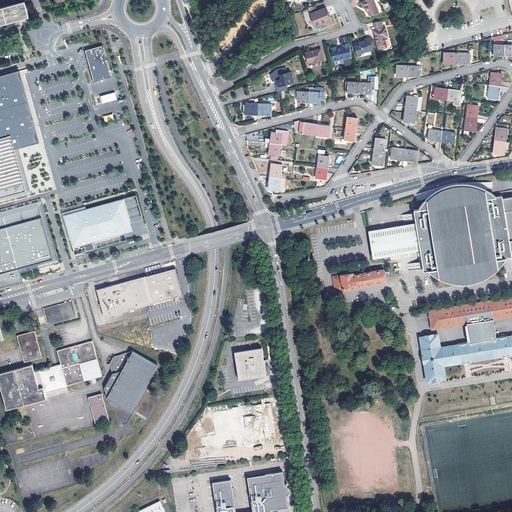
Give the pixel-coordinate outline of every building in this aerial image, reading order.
[(378,12),(373,0),(365,0),(361,2),(363,7),(364,7),(365,10),(367,9),(369,15),(378,12)] [(25,1),(0,7),(0,24),(20,19),(29,17),(28,13),(25,1)] [(310,14),(315,27),(327,22),(331,20),(326,8),(313,13),(310,14)] [(382,20),(374,22),(376,29),(374,29),(379,48),(387,46),(384,35),(388,35),(386,27),(383,27),(382,20)] [(374,49),(371,37),(365,38),(365,40),(354,43),(357,56),(361,55),(363,52),(374,49)] [(352,56),(349,43),(342,44),(343,46),(336,48),(336,47),(331,48),(332,49),(331,50),(334,61),(352,56)] [(505,44),(494,44),(494,54),(505,54),(505,44)] [(86,51),(94,81),(111,76),(102,46),(86,51)] [(323,59),(321,49),(306,52),(308,63),(313,61),(315,66),(320,65),(318,60),(323,59)] [(457,63),(457,52),(444,52),(443,63),(457,63)] [(457,63),(470,63),(470,52),(457,52),(457,63)] [(408,76),(408,66),(397,65),(396,76),(408,76)] [(274,78),(278,77),(280,83),(278,83),(280,92),(290,89),(289,83),(296,81),(293,71),(290,72),(288,66),(279,69),(272,73),(274,78)] [(420,76),(420,66),(408,66),(408,76),(420,76)] [(0,199),(26,192),(14,150),(39,143),(19,71),(11,73),(0,76),(0,199)] [(491,71),(489,84),(500,86),(502,73),(491,71)] [(348,92),(360,92),(360,82),(348,81),(348,92)] [(360,82),(360,92),(371,93),(371,82),(360,82)] [(488,97),(499,98),(500,86),(489,84),(488,97)] [(313,91),(309,91),(309,102),(320,102),(320,99),(324,99),(323,92),(324,89),(323,88),(322,87),(321,87),(320,87),(319,87),(318,87),(317,87),(316,87),(315,87),(314,88),(313,91)] [(434,98),(447,100),(448,89),(435,87),(434,98)] [(461,91),(448,89),(447,100),(454,101),(454,104),(459,105),(460,101),(461,91)] [(299,91),(298,102),(309,102),(309,91),(299,91)] [(117,99),(115,92),(100,96),(103,103),(117,99)] [(408,96),(406,109),(416,110),(417,97),(408,96)] [(258,114),(259,104),(246,103),(245,114),(258,114)] [(467,117),(477,118),(479,105),(469,103),(467,117)] [(259,104),(258,114),(271,115),(272,104),(259,104)] [(414,123),(416,110),(406,109),(404,122),(414,123)] [(112,113),(103,116),(105,122),(114,119),(112,113)] [(348,116),(346,128),(356,129),(358,118),(348,116)] [(477,118),(467,117),(464,134),(468,134),(469,130),(475,131),(477,118)] [(305,122),(304,133),(316,135),(317,123),(305,122)] [(317,123),(316,135),(329,137),(331,125),(317,123)] [(495,141),(507,142),(508,129),(497,127),(495,141)] [(347,139),(355,140),(356,129),(346,128),(345,139),(347,139)] [(441,141),(443,130),(430,129),(429,140),(441,141)] [(277,131),(277,132),(282,133),(281,144),(286,145),(287,131),(278,130),(277,130),(277,131)] [(455,143),(456,132),(443,130),(441,141),(455,143)] [(271,143),(281,144),(282,133),(277,132),(272,132),(271,143)] [(387,139),(376,138),(375,149),(385,150),(387,139)] [(507,142),(495,141),(494,154),(505,155),(507,142)] [(281,144),(271,143),(270,155),(272,155),(278,156),(280,156),(281,144)] [(392,148),(391,158),(404,160),(405,149),(392,148)] [(385,150),(375,149),(373,160),(383,161),(384,162),(385,150)] [(418,151),(405,149),(404,160),(417,161),(418,151)] [(328,168),(330,156),(320,155),(318,167),(328,168)] [(283,165),(272,164),(271,176),(281,178),(283,165)] [(328,168),(318,167),(317,178),(327,179),(328,168)] [(281,178),(271,176),(269,190),(279,191),(281,178)] [(509,205),(508,198),(507,196),(502,197),(487,199),(487,196),(491,190),(488,188),(483,186),(476,184),(464,183),(453,186),(444,189),(438,193),(433,197),(431,199),(437,204),(438,207),(423,209),(415,211),(416,213),(417,220),(417,224),(370,233),(375,259),(422,250),(423,262),(425,268),(425,271),(430,270),(438,269),(439,272),(437,275),(443,279),(450,282),(458,283),(466,283),(475,282),(482,281),(488,279),(496,274),(502,269),(507,264),(504,262),(504,259),(511,257),(511,197),(511,198),(511,204),(509,205)] [(487,196),(487,199),(502,197),(499,195),(497,193),(495,191),(491,190),(487,196)] [(70,239),(73,247),(79,245),(80,248),(85,246),(86,251),(95,248),(93,242),(125,232),(131,223),(124,198),(86,208),(63,215),(70,239)] [(425,207),(423,209),(438,207),(437,204),(431,199),(428,202),(426,204),(425,207)] [(21,269),(19,270),(20,274),(54,264),(37,204),(0,213),(0,217),(34,208),(49,261),(21,269)] [(63,215),(86,208),(85,206),(62,212),(69,240),(70,239),(63,215)] [(34,208),(0,217),(0,288),(22,283),(20,274),(19,270),(21,269),(49,261),(34,208)] [(403,222),(417,220),(416,213),(401,216),(403,222)] [(409,264),(410,271),(425,268),(423,262),(409,264)] [(175,269),(97,291),(104,317),(183,296),(175,269)] [(353,273),(333,276),(335,289),(343,287),(343,288),(344,289),(344,290),(355,288),(354,287),(355,286),(386,281),(384,269),(353,275),(353,273)] [(263,274),(256,275),(259,288),(266,287),(263,274)] [(511,297),(429,311),(432,329),(466,323),(469,342),(466,343),(466,342),(459,344),(440,347),(438,334),(433,335),(433,333),(424,335),(424,336),(420,337),(423,355),(422,355),(423,362),(424,362),(424,364),(423,364),(423,367),(424,367),(428,381),(432,381),(432,382),(440,380),(440,379),(445,379),(443,365),(449,364),(450,365),(456,364),(455,363),(462,362),(462,363),(469,362),(469,361),(476,360),(476,361),(482,360),(481,359),(489,358),(489,359),(495,358),(495,357),(502,356),(502,357),(509,356),(508,355),(511,353),(511,335),(506,336),(499,337),(499,338),(495,338),(492,319),(511,315),(511,297)] [(71,302),(43,310),(47,326),(76,318),(71,302)] [(39,390),(38,388),(36,380),(34,372),(33,366),(30,367),(29,363),(42,359),(35,332),(17,337),(25,364),(27,363),(28,368),(0,375),(0,387),(1,387),(7,411),(46,400),(43,389),(39,390)] [(61,365),(66,383),(67,387),(98,379),(102,377),(92,342),(57,352),(61,365)] [(236,352),(239,380),(267,376),(265,361),(263,349),(236,352)] [(130,412),(158,367),(134,353),(114,358),(110,364),(112,375),(104,387),(109,405),(115,409),(122,407),(130,412)] [(34,372),(36,380),(44,378),(47,386),(38,388),(39,390),(43,389),(66,383),(61,365),(34,372)] [(159,367),(158,367),(130,412),(132,413),(159,367)] [(102,393),(88,397),(95,424),(109,420),(102,393)] [(203,449),(277,438),(271,403),(263,404),(212,412),(215,434),(201,436),(203,449)] [(462,420),(511,411),(511,405),(461,414),(462,420)] [(284,471),(248,476),(253,511),(272,511),(272,508),(289,506),(288,498),(290,497),(289,493),(287,493),(284,471)] [(235,511),(230,479),(214,482),(218,511),(235,511)] [(165,511),(159,501),(137,511),(165,511)]
